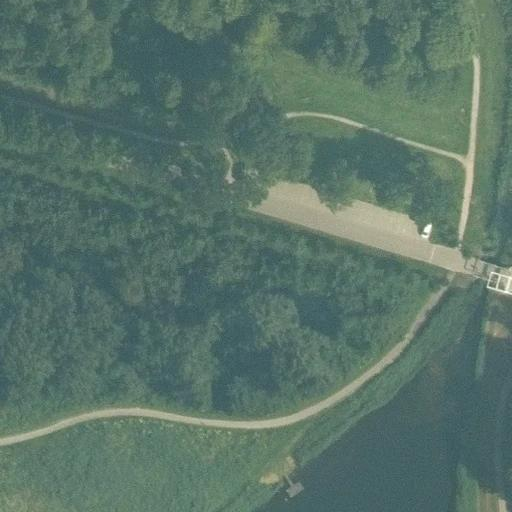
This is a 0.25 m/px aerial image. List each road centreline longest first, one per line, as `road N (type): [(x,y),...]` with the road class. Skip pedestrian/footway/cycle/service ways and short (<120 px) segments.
road 1 (unclassified): [(511,278),(0,129)]
road 2 (unknown): [(0,439),(81,412),(143,409),(269,425),(323,405),(373,374),(411,332),(444,257)]
road 3 (unknown): [(507,511),(502,439),(511,391)]
